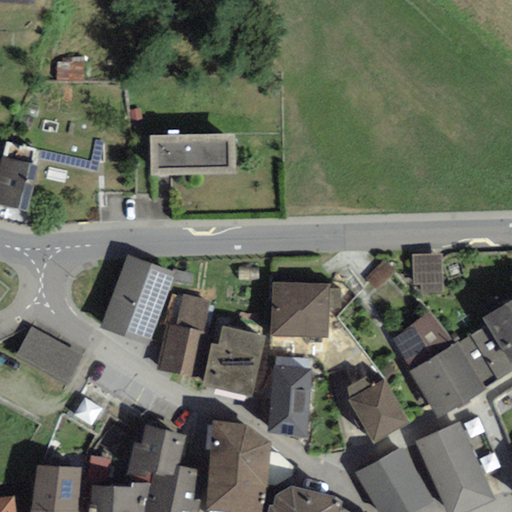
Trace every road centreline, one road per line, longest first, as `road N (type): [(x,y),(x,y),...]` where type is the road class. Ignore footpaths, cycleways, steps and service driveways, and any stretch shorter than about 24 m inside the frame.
road 1 (residential): [(511,231),(199,237),(42,250)]
road 2 (residential): [(42,250),(43,298),(75,332),(185,399),(241,416),(322,474)]
road 3 (residential): [(477,402),(322,474)]
road 4 (residential): [(477,402),(508,461),(494,511)]
